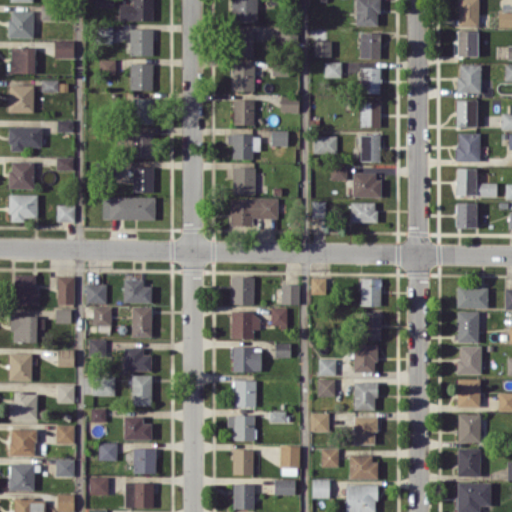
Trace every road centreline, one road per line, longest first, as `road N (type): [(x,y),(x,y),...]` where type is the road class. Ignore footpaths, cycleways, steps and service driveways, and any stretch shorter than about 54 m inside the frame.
road 1 (residential): [(0,247),(511,253)]
road 2 (residential): [(417,0),(419,511)]
road 3 (residential): [(192,0),(193,511)]
